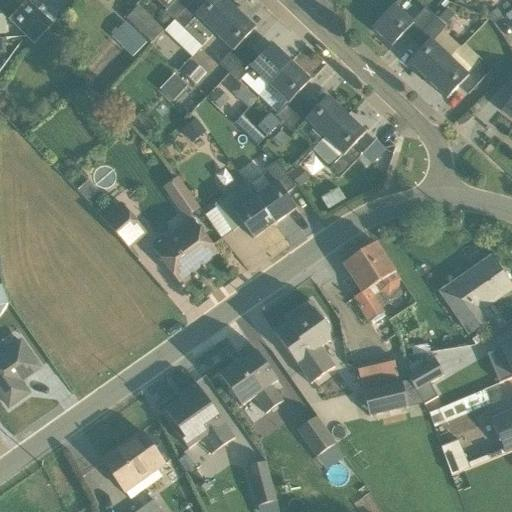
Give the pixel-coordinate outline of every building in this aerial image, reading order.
[(10,19),(36,43),(53,24),(27,0),(10,19)] [(152,0),(165,12),(164,14),(173,23),(195,0),(152,0)] [(221,0),(210,0),(203,7),(195,0),(173,23),(163,34),(176,47),(188,34),(201,47),(235,12),(221,0)] [(412,44),(435,20),(425,10),(411,24),(393,7),(371,30),(391,49),(403,36),(412,44)] [(162,31),(137,9),(125,21),(150,44),(162,31)] [(253,30),(235,12),(201,47),(220,65),(218,67),(228,75),(250,51),(241,43),(253,30)] [(445,30),(435,20),(412,44),(420,52),(408,65),(427,83),(456,53),(460,49),(442,32),(445,30)] [(146,46),(124,25),(110,39),(133,60),(146,46)] [(260,60),(250,51),(228,75),(238,84),(240,81),(258,99),(266,90),(290,65),(272,47),(260,60)] [(473,69),(456,53),(427,83),(446,100),(458,88),(467,96),(490,72),(480,62),(473,69)] [(266,90),(284,107),(273,118),(283,128),(305,105),(296,96),(309,83),(290,65),(266,90)] [(328,99),(314,113),(305,105),(283,128),(293,137),(304,125),(312,132),(307,136),(318,146),(319,146),(346,118),(328,99)] [(511,99),(500,115),(511,123),(511,99)] [(365,136),(346,118),(319,146),(312,153),(340,179),(361,157),(352,149),(365,136)] [(375,142),(361,157),(370,166),(384,150),(375,142)] [(275,185),(255,200),(273,225),(295,210),(286,196),(295,189),(274,162),(264,170),(275,185)] [(184,220),(201,209),(180,176),(163,187),(184,220)] [(251,241),(273,225),(255,200),(245,185),(213,207),(215,210),(206,216),(220,235),(228,229),(231,233),(241,226),(251,241)] [(147,236),(118,205),(101,221),(129,252),(147,236)] [(218,256),(191,221),(165,241),(152,251),(180,288),(195,276),(190,270),(198,264),(202,268),(218,256)] [(375,245),(341,267),(359,295),(352,300),(370,327),(384,318),(381,315),(384,314),(376,303),(402,286),(375,245)] [(511,291),(491,261),(442,294),(468,334),(487,322),(480,311),(511,291)] [(294,321),(275,335),(311,384),(333,369),(319,350),(334,339),(308,304),(291,317),(294,321)] [(0,398),(8,409),(27,395),(19,384),(38,370),(19,343),(3,353),(1,350),(0,350),(0,398)] [(242,363),(219,378),(238,406),(274,381),(250,346),(237,355),(242,363)] [(511,346),(487,357),(500,386),(511,381),(511,346)] [(393,364),(357,373),(361,389),(397,381),(393,364)] [(401,385),(362,394),(368,420),(407,411),(401,385)] [(234,441),(194,386),(181,395),(184,399),(164,413),(177,430),(172,434),(186,453),(201,443),(211,457),(234,441)] [(433,429),(490,406),(485,392),(428,415),(433,429)] [(511,411),(488,421),(502,456),(511,452),(511,411)] [(318,419),(298,432),(317,459),(336,445),(318,419)] [(141,436),(101,464),(129,502),(161,480),(157,474),(164,469),(141,436)] [(470,468),(459,442),(440,450),(451,476),(470,468)] [(266,464),(248,469),(257,507),(276,503),(266,464)] [(158,511),(152,503),(139,511),(158,511)]
